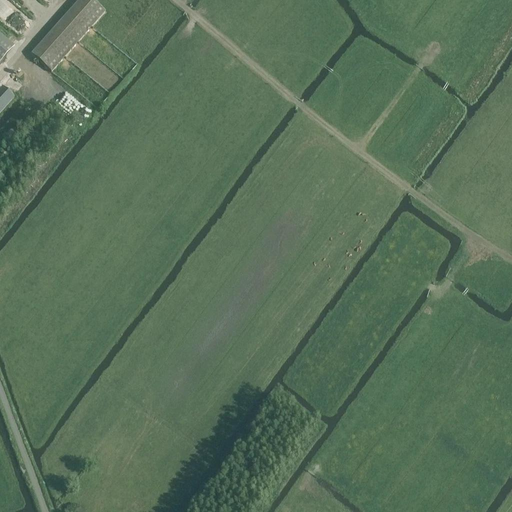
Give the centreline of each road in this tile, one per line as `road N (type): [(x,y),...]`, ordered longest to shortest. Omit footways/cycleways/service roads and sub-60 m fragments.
road 1 (track): [(476,239),(281,511)]
road 2 (track): [(357,152),(174,0)]
road 3 (track): [(511,260),(357,152)]
road 4 (unclassified): [(41,511),(0,390)]
